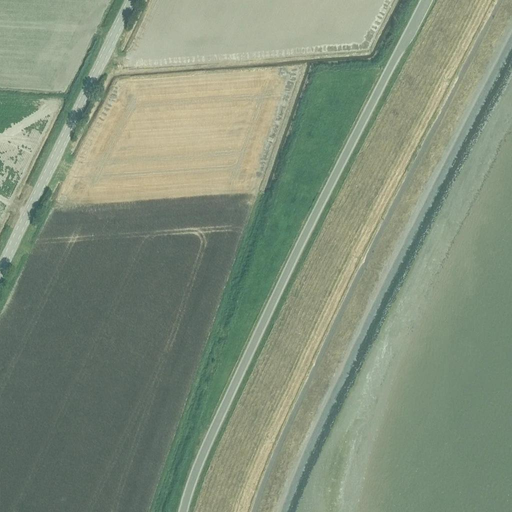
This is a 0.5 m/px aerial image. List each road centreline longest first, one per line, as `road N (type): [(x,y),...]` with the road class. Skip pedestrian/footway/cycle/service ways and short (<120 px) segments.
road 1 (unclassified): [(181,511),(269,304),(427,0)]
road 2 (tertiary): [(0,269),(129,0)]
